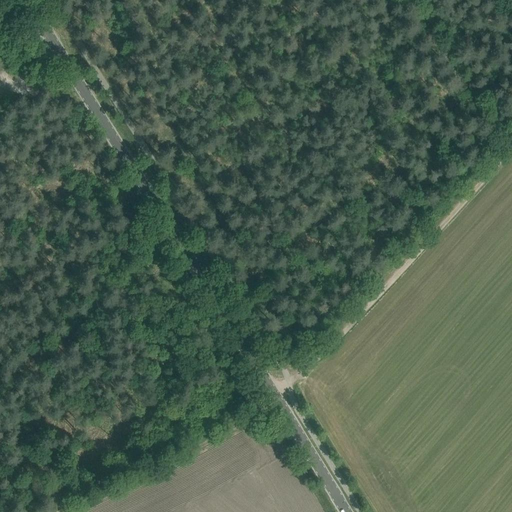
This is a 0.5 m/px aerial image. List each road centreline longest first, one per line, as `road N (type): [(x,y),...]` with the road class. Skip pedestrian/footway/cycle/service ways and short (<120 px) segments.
road 1 (tertiary): [(346,511),(26,0)]
road 2 (track): [(62,511),(277,399),(511,145)]
road 3 (track): [(506,151),(407,0)]
